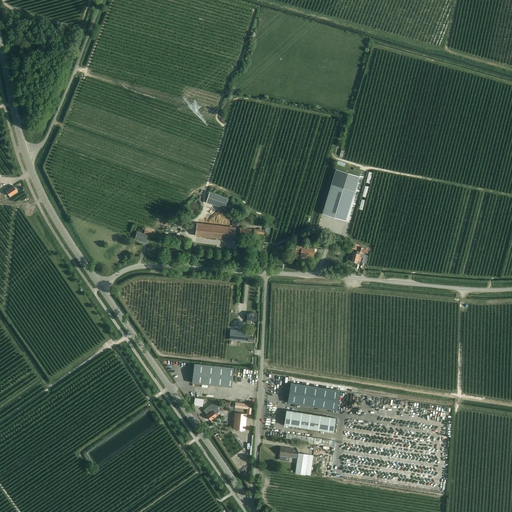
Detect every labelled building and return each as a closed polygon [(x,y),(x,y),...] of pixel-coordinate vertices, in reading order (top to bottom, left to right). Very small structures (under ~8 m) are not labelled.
[(331,183),(322,213),(345,220),(354,191),(359,176),(336,169),(331,183)] [(17,191),(14,186),(7,190),(5,192),(4,192),(5,194),(8,193),(10,196),(17,191)] [(206,202),(225,209),(229,199),(210,193),(206,202)] [(234,240),(235,228),(197,223),(195,235),(234,240)] [(155,230),(146,227),(144,233),(153,236),(155,230)] [(147,238),(143,236),(144,234),(137,232),(135,240),(138,241),(137,243),(141,244),(141,242),(145,243),(147,238)] [(293,253),(301,253),(300,255),(314,256),(315,244),(312,244),(311,248),(301,247),(301,245),(298,245),(297,246),(294,246),(293,253)] [(360,247),(359,246),(359,245),(354,244),(352,249),(357,251),(357,254),(353,253),(351,261),(357,262),(357,261),(360,262),(361,257),(362,254),(363,252),(367,253),(368,250),(370,250),(370,248),(360,246),(360,247)] [(247,312),(246,323),(251,323),(252,320),(256,321),(257,313),(247,312)] [(245,341),(246,331),(230,329),(230,339),(245,341)] [(234,367),(194,363),(192,383),(232,387),(234,367)] [(291,382),(287,402),(337,410),(340,390),(291,382)] [(203,399),(195,398),(194,405),(202,406),(203,399)] [(215,401),(203,410),(207,415),(211,420),(217,415),(215,413),(218,411),(215,409),(217,408),(219,406),(215,401)] [(248,414),(250,414),(252,404),(235,402),(235,406),(248,408),(248,414)] [(336,417),(288,410),(286,410),(284,424),(333,432),(336,417)] [(247,414),(235,413),(233,428),(245,430),(247,414)] [(308,443),(331,446),(332,440),(309,437),(308,443)] [(280,455),(279,460),(283,460),(284,456),(292,457),(293,448),(281,446),(279,455),(280,455)] [(237,466),(247,460),(244,456),(243,457),(241,454),(239,455),(236,451),(230,454),(237,466)] [(298,453),(295,473),(305,474),(308,475),(311,454),(308,454),(298,453)]
